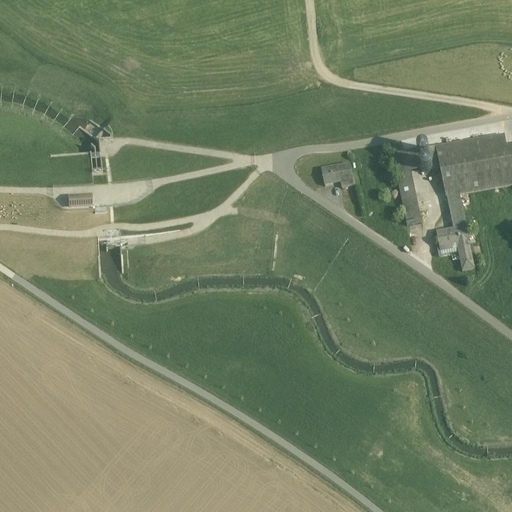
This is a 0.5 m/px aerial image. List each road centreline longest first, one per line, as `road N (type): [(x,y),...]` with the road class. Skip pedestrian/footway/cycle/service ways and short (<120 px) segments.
road 1 (track): [(511,335),(283,175),(286,161),(511,118)]
road 2 (track): [(308,0),(316,65),(332,80),(511,115)]
